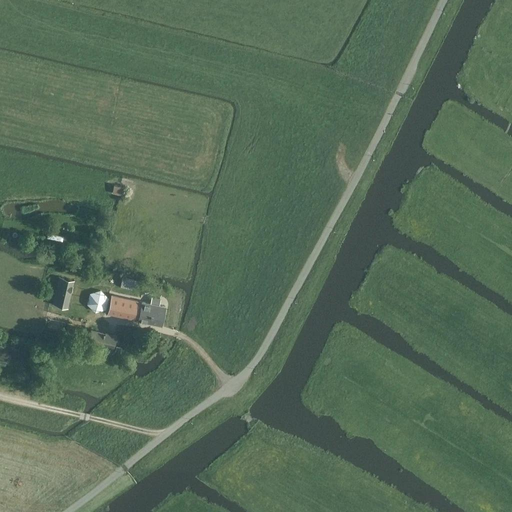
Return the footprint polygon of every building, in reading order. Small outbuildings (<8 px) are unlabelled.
[(115,183),(113,191),(125,193),(127,185),(115,183)] [(68,307),(74,280),(59,277),(53,304),(68,307)] [(125,283),(137,286),(138,281),(122,277),(121,282),(125,285),(125,283)] [(112,295),(108,313),(138,319),(138,320),(147,321),(147,322),(148,322),(148,321),(152,322),(152,323),(161,324),(165,306),(159,304),(160,298),(152,297),(151,303),(142,301),(112,295)] [(113,348),(114,345),(116,335),(91,329),(91,330),(68,325),(66,335),(90,341),(113,348)]
